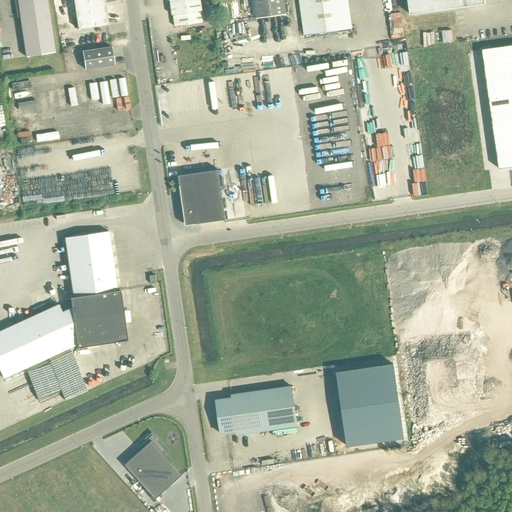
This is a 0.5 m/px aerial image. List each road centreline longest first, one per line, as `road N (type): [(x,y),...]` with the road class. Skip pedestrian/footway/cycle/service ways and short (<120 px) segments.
road 1 (unclassified): [(167,244),(511,193)]
road 2 (unclassified): [(167,244),(132,0)]
road 3 (unclassified): [(0,476),(187,391)]
road 4 (unknown): [(162,207),(62,231),(0,286)]
road 5 (unclassified): [(187,391),(167,244)]
road 6 (unclassified): [(204,511),(187,391)]
